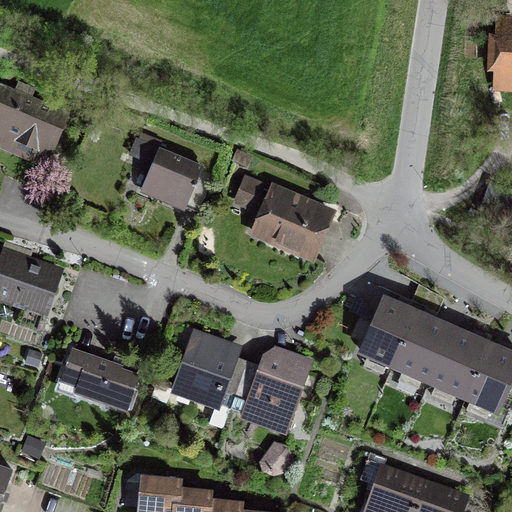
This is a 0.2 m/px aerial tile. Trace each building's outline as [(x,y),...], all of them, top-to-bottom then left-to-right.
[(511,31),(502,31),(500,80),(511,80),(511,31)] [(14,94),(0,88),(0,142),(16,149),(8,168),(36,180),(57,133),(49,130),(57,113),(29,101),(34,90),(18,83),(14,94)] [(139,141),(136,139),(131,153),(154,163),(143,188),(145,189),(146,186),(160,191),(159,195),(185,206),(187,199),(201,205),(214,175),(200,169),(201,166),(158,148),(161,141),(142,133),(139,141)] [(252,207),(261,186),(246,180),(237,200),(252,207)] [(511,224),(511,190),(494,183),(483,214),(511,224)] [(274,189),(255,232),(312,256),(330,213),(274,189)] [(31,251),(5,242),(1,254),(9,257),(0,283),(0,294),(44,310),(58,273),(28,262),(31,251)] [(392,366),(416,311),(384,297),(360,352),(392,366)] [(416,311),(392,366),(429,382),(453,327),(416,311)] [(465,398),(490,343),(453,327),(429,382),(465,398)] [(222,344),(196,335),(177,389),(216,403),(209,423),(224,428),(231,409),(247,363),(218,353),(222,344)] [(511,352),(490,343),(465,398),(498,412),(511,378),(511,352)] [(136,370),(68,348),(55,388),(123,410),(136,370)] [(266,370),(247,363),(231,409),(285,428),(309,361),(288,353),(284,366),(270,361),(266,370)] [(285,448),(275,445),(263,462),(265,470),(274,473),(282,470),(290,459),(285,448)] [(58,463),(44,458),(34,486),(48,491),(58,463)] [(72,468),(58,463),(48,491),(62,496),(72,468)] [(0,502),(12,470),(0,465),(0,502)] [(86,473),(72,468),(62,496),(76,501),(86,473)] [(413,511),(423,484),(383,470),(368,511),(413,511)] [(100,478),(86,473),(76,501),(90,506),(100,478)] [(175,511),(178,489),(178,480),(176,480),(176,484),(163,483),(164,479),(143,477),(139,511),(175,511)] [(114,483),(100,478),(90,506),(104,511),(114,483)] [(423,484),(413,511),(458,511),(463,499),(423,484)] [(207,511),(208,500),(209,492),(207,492),(206,495),(196,494),(196,491),(178,489),(175,511),(207,511)] [(208,500),(207,511),(239,511),(240,503),(237,503),(237,507),(226,506),(227,502),(208,500)]
